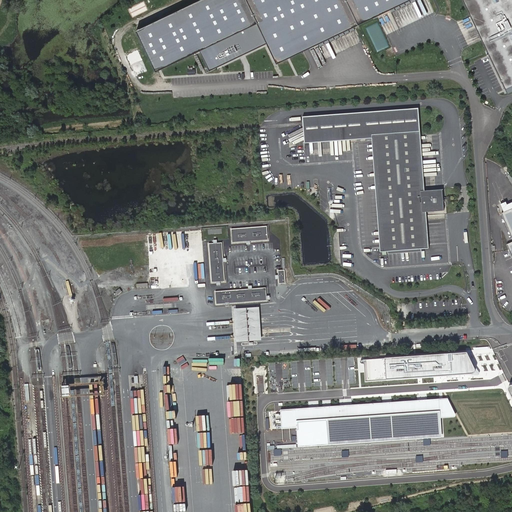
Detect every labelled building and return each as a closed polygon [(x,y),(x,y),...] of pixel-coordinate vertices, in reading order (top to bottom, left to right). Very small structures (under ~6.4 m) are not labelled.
[(259,24),(247,0),(202,0),(138,31),(157,72),(201,52),(259,24)] [(346,0),(247,0),(259,24),(269,44),(278,65),(359,26),(358,24),(346,0)] [(511,0),(346,0),(358,24),(407,0),(463,0),(506,88),(511,84),(511,0)] [(259,24),(201,52),(211,72),(269,44),(259,24)] [(420,135),(418,109),(302,118),(303,124),(303,127),(305,130),(304,131),(303,131),(305,135),(304,136),(306,140),(304,140),(304,144),(309,144),(308,140),(371,135),(372,139),(373,139),(373,137),(375,137),(384,250),(382,250),(382,249),(380,249),(380,252),(388,252),(421,249),(429,249),(428,245),(426,245),(426,247),(425,247),(422,216),(426,216),(426,212),(444,211),(443,205),(446,205),(445,198),(443,198),(442,190),(424,191),(420,192),(416,134),(418,134),(418,135),(420,135)] [(418,134),(416,134),(420,192),(424,191),(420,135),(418,135),(418,134)] [(308,140),(309,144),(372,139),(371,135),(308,140)] [(373,139),(372,139),(380,249),(382,249),(382,250),(384,250),(375,137),(373,137),(373,139)] [(511,203),(507,206),(506,203),(500,205),(502,208),(499,209),(501,214),(500,215),(511,243),(507,245),(511,257),(511,203)] [(232,243),(268,240),(267,226),(231,229),(232,243)] [(212,282),(225,281),(222,243),(208,244),(212,282)] [(215,292),(216,304),(267,301),(266,288),(215,292)] [(236,333),(237,342),(262,340),(261,331),(259,307),(234,309),(236,333)] [(466,355),(364,361),(365,381),(479,375),(466,355)] [(218,357),(218,365),(241,365),(241,358),(218,357)] [(229,382),(242,383),(242,367),(229,367),(229,382)] [(242,384),(226,384),(225,399),(242,399),(242,384)] [(449,399),(281,413),(282,428),(298,427),(300,447),(443,436),(441,418),(458,417),(449,399)] [(232,469),(247,469),(248,454),(232,453),(232,469)] [(169,484),(187,483),(186,467),(169,468),(168,465),(169,484)] [(249,470),(236,470),(236,485),(249,485),(249,470)] [(233,502),(250,502),(250,487),(233,487),(233,502)]
